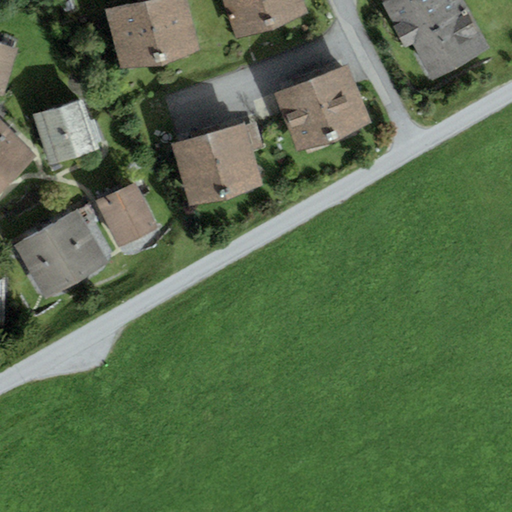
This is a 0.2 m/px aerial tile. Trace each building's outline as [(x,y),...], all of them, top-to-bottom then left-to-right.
[(186,0),(144,0),(105,10),(119,70),(199,51),(186,0)] [(303,0),(223,0),(238,39),(309,13),(303,0)] [(386,0),(381,3),(404,48),(413,43),(433,80),(491,50),(465,0),(386,0)] [(17,49),(0,43),(0,95),(3,96),(17,49)] [(348,65),(275,93),(297,152),(370,124),(348,65)] [(83,100),(35,116),(52,167),(77,158),(100,151),(83,100)] [(0,120),(0,193),(36,159),(0,120)] [(244,125),(172,145),(189,208),(261,188),(244,125)] [(135,183),(97,201),(119,247),(157,229),(135,183)] [(81,212),(48,228),(78,281),(109,265),(81,212)] [(78,281),(48,228),(16,246),(46,299),(78,281)]
